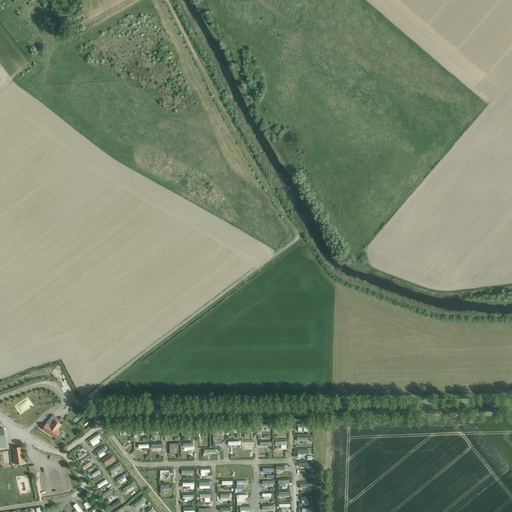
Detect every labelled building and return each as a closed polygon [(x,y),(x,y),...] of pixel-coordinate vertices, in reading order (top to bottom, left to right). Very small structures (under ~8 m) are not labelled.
[(61,421),(52,415),(48,421),(47,420),(46,423),(46,424),(42,429),(56,438),(61,431),(58,429),(62,424),(60,423),(61,421)] [(270,434),(270,427),(270,424),(258,424),(259,428),(264,428),(264,431),(266,431),(266,434),(270,434)] [(62,431),(56,441),(60,443),(66,433),(62,431)] [(101,441),(99,439),(102,437),(99,434),(90,440),(94,446),(101,441)] [(178,447),(178,443),(169,444),(170,455),(173,454),(173,447),(178,447)] [(13,448),(15,464),(24,463),(21,446),(13,448)] [(81,465),(89,460),(87,456),(79,462),(81,465)] [(112,456),(104,461),(107,464),(114,459),(112,456)] [(91,461),(82,467),(84,470),(93,464),(91,461)] [(110,469),(113,474),(121,470),(118,465),(110,469)] [(99,469),(90,475),(92,479),(101,472),(99,469)] [(169,474),(169,470),(160,471),(160,479),(163,479),(163,474),(169,474)] [(124,474),(117,479),(120,484),(127,479),(124,474)] [(107,479),(97,484),(99,488),(109,482),(107,479)] [(245,484),(248,484),(248,480),(237,480),(237,492),(242,492),(242,488),(245,488),(245,484)] [(267,484),(267,490),(274,490),(274,480),(265,480),(265,484),(267,484)] [(194,492),(194,482),(183,482),(183,487),(190,487),(190,492),(194,492)] [(131,483),(122,488),(125,494),(134,489),(131,483)] [(87,509),(93,506),(88,496),(84,498),(86,502),(84,504),(87,509)] [(307,505),(307,501),(312,501),(311,496),(301,496),(301,501),(305,501),(305,505),(307,505)] [(143,497),(134,505),(137,509),(146,501),(143,497)] [(120,499),(110,506),(113,510),(123,503),(120,499)] [(78,511),(83,511),(84,511),(76,503),(73,506),(78,511)] [(288,511),(288,508),(291,507),(290,503),(279,503),(279,507),(282,507),(282,511),(288,511)]
